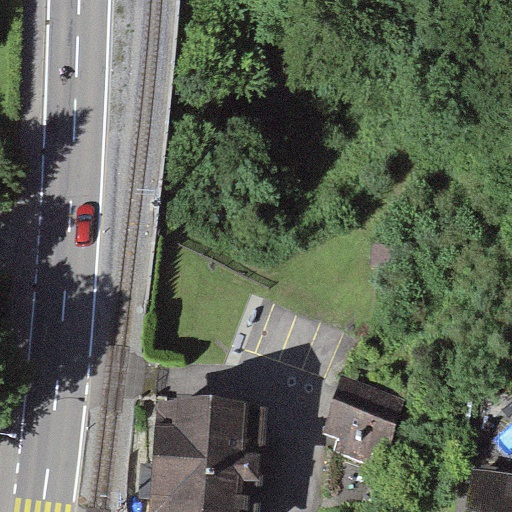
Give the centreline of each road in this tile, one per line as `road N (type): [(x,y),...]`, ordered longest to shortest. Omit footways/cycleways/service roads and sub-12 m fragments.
road 1 (secondary): [(79,0),(71,209),(43,511)]
road 2 (unknown): [(281,511),(302,453),(301,338)]
